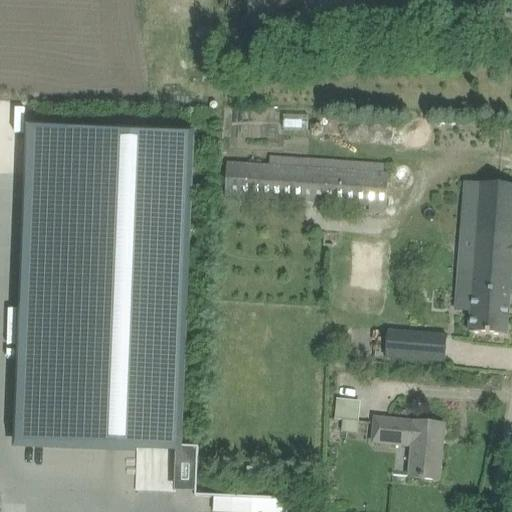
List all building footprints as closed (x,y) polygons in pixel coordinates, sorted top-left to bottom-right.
[(250,0),(246,27),(300,35),(305,0),(250,0)] [(29,130),(17,444),(179,450),(191,136),(29,130)] [(228,198),(370,208),(369,215),(384,216),(385,209),(386,209),(388,178),(230,166),(228,198)] [(466,184),(457,296),(459,296),(473,297),(470,333),(487,335),(507,336),(511,270),(511,186),(467,184),(466,184)] [(344,311),(380,314),(384,249),(349,247),(344,311)] [(388,332),(386,359),(445,363),(447,336),(388,332)] [(326,339),(325,353),(339,354),(340,340),(326,339)] [(337,399),(334,420),(345,421),(347,400),(337,399)] [(409,478),(418,479),(438,481),(444,426),(375,419),(372,443),(402,446),(402,444),(412,445),(409,478)] [(276,463),(276,474),(288,474),(288,463),(276,463)] [(284,511),(284,497),(209,495),(208,511),(284,511)]
